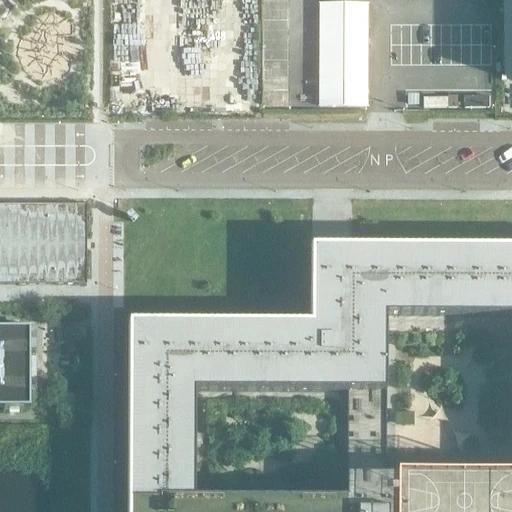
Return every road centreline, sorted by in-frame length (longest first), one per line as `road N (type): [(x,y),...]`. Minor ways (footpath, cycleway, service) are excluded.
road 1 (residential): [(511,140),(0,135)]
road 2 (residential): [(0,180),(511,182)]
